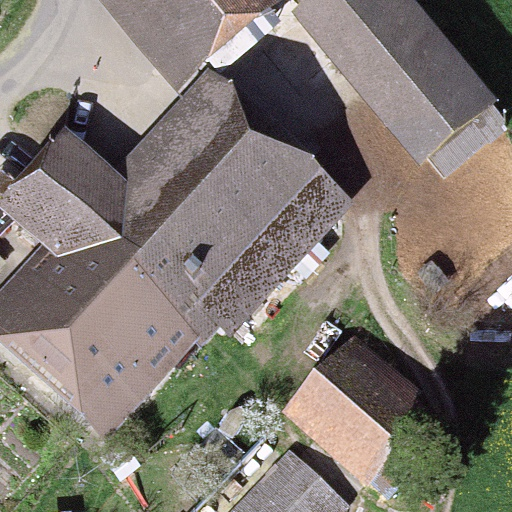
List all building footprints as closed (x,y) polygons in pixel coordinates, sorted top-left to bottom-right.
[(251,0),(138,0),(194,68),(262,13),(251,0)] [(394,0),(330,0),(310,16),(428,159),(486,111),(394,0)] [(0,238),(21,215),(70,261),(15,321),(113,410),(209,305),(234,328),(337,215),(215,103),(125,201),(67,148),(12,208),(0,196),(0,238)] [(361,349),(295,416),(368,487),(420,433),(401,414),(414,401),(361,349)] [(334,511),(287,465),(240,511),(334,511)]
